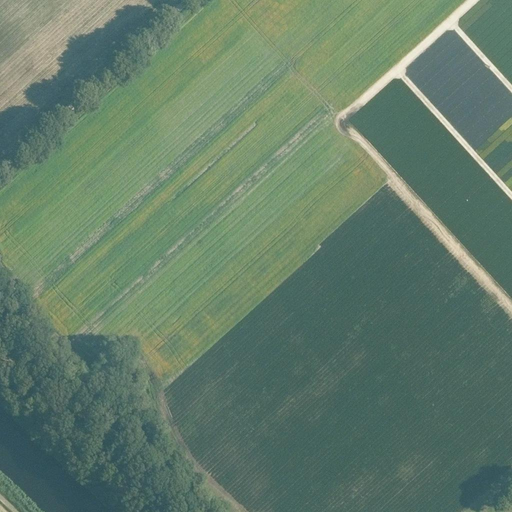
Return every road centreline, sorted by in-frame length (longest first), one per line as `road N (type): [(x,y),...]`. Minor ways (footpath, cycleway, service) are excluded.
road 1 (track): [(192,0),(0,179)]
road 2 (track): [(0,345),(170,511)]
